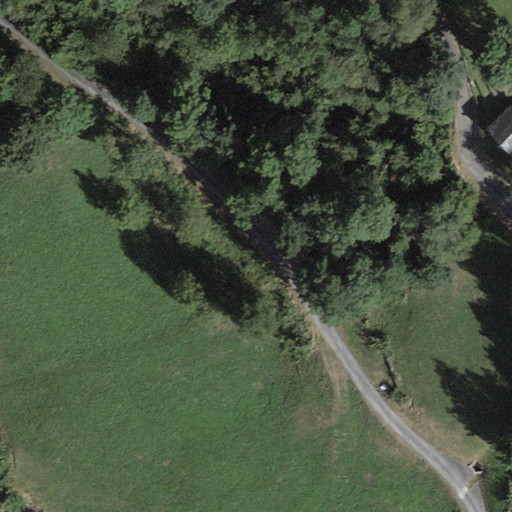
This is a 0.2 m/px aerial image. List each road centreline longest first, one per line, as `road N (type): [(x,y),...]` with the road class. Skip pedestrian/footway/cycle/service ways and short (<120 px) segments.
road 1 (track): [(466,511),(451,483),(330,348),(259,236),(87,86),(0,26)]
road 2 (track): [(424,0),(455,92),(466,161),(511,216)]
